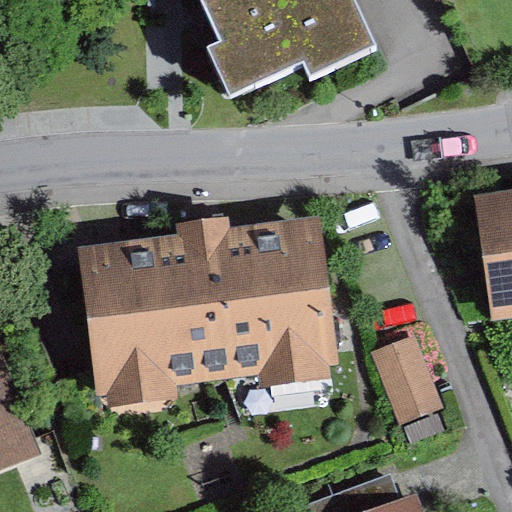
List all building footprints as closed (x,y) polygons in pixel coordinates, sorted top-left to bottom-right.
[(207,0),(232,51),(215,60),(240,110),(321,70),(329,88),(391,58),(362,0),(207,0)] [(511,201),(486,206),(506,331),(511,330),(511,201)] [(332,226),(87,255),(106,408),(351,379),(332,226)] [(419,346),(371,361),(396,438),(444,423),(419,346)] [(0,472),(39,457),(0,355),(0,472)] [(423,511),(419,501),(391,511),(423,511)]
